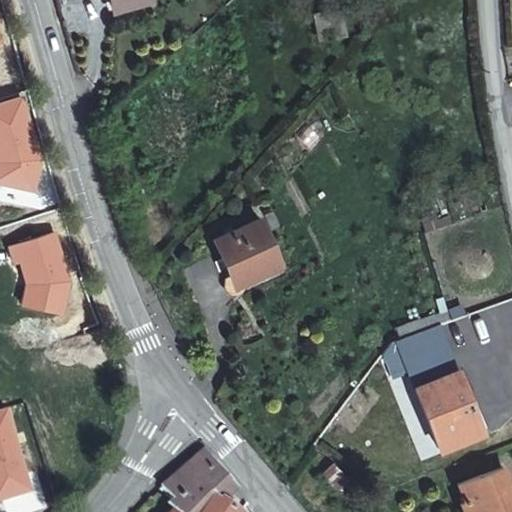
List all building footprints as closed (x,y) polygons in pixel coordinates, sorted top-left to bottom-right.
[(55,0),(58,10),(92,0),(109,0),(112,10),(148,0),(55,0)] [(444,212),(419,221),(423,232),(448,223),(444,212)] [(259,217),(213,236),(233,283),(278,264),(259,217)] [(481,311),(466,316),(476,347),(501,339),(496,327),(488,329),(481,311)] [(438,322),(387,340),(388,342),(397,366),(408,362),(436,442),(477,427),(438,322)] [(171,479),(162,487),(174,501),(169,505),(173,510),(170,511),(201,511),(217,494),(220,497),(236,487),(205,449),(171,479)] [(496,511),(511,506),(511,492),(500,465),(458,483),(464,498),(459,501),(463,511),(496,511)] [(236,511),(220,497),(217,494),(201,511),(236,511)]
